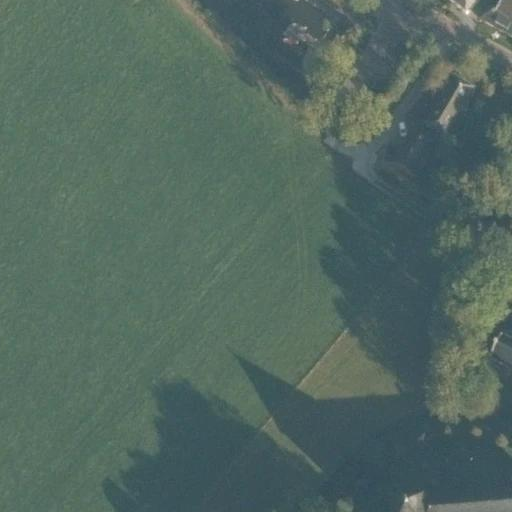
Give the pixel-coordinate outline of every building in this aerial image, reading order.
[(445,0),(466,17),(480,0),(445,0)] [(493,0),(481,23),(511,40),(511,0),(505,0),(504,2),(500,0),(493,0)] [(447,86),(423,127),(450,142),(466,115),(463,113),(474,94),(454,82),(451,88),(447,86)] [(433,150),(409,136),(392,166),(416,180),(433,150)] [(489,362),(511,372),(511,344),(501,339),(489,362)] [(511,511),(511,501),(511,502),(511,500),(509,500),(509,502),(486,503),(485,502),(483,502),(483,504),(459,505),(459,504),(456,504),(456,505),(430,507),(429,506),(427,506),(427,511),(415,511),(511,511)]
